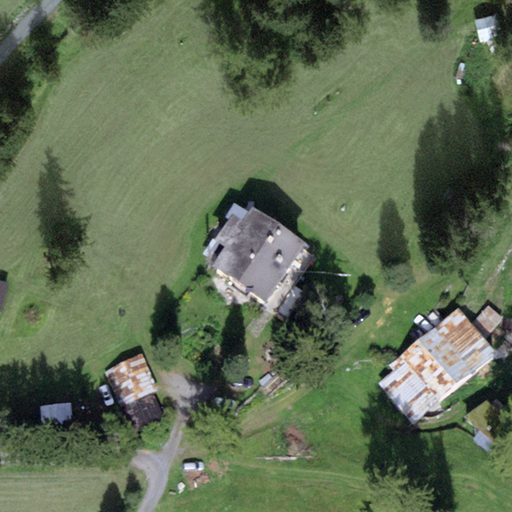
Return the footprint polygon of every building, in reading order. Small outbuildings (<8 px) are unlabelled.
[(496,14),(475,19),(480,41),(502,35),(496,14)] [(225,260),(211,278),(263,317),(305,262),(252,222),(242,235),(232,227),(213,251),(225,260)] [(392,377),(379,388),(413,431),(498,364),(458,314),(386,370),(392,377)] [(145,362),(108,376),(120,408),(125,406),(154,395),(157,394),(145,362)] [(125,406),(137,437),(166,425),(154,395),(125,406)] [(511,429),(511,420),(491,400),(468,423),(494,448),(511,429)]
